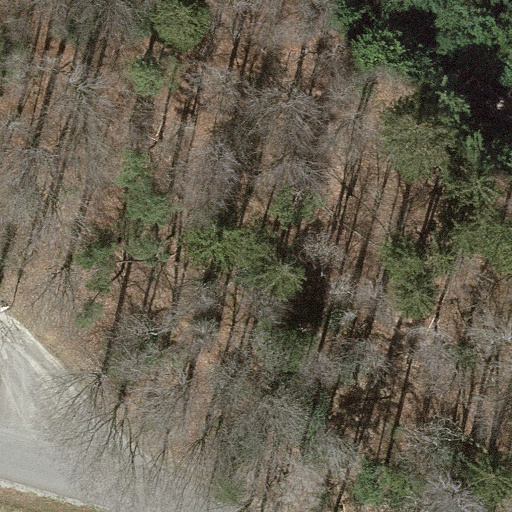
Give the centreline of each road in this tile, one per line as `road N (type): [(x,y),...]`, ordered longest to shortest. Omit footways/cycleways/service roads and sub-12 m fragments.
road 1 (track): [(511,110),(413,52),(353,0)]
road 2 (tertiary): [(115,511),(0,470)]
